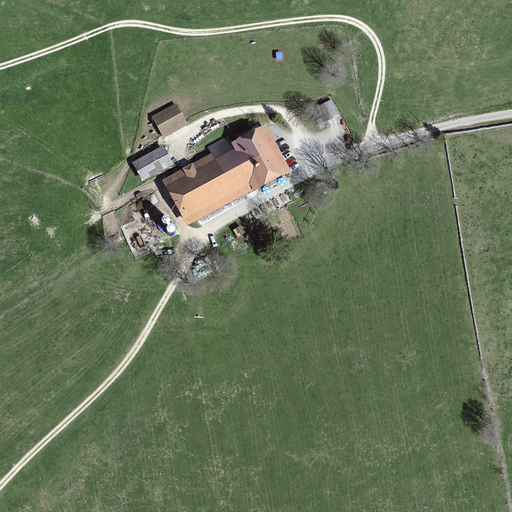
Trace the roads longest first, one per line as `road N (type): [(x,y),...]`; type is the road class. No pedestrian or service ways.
road 1 (track): [(369,149),(380,51),(370,32),(348,19),(207,32),(125,23),(0,66)]
road 2 (track): [(313,167),(204,234),(131,356),(0,486)]
road 3 (track): [(170,148),(217,114),(252,108),(293,121),(313,167)]
